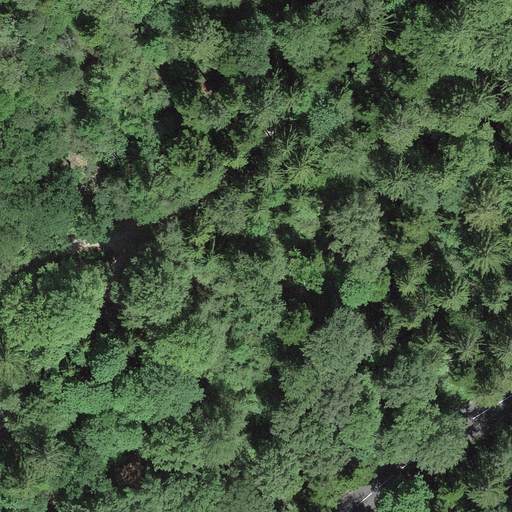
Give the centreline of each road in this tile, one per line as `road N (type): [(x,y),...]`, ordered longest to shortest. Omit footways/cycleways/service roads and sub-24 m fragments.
road 1 (track): [(0,386),(168,191),(364,0)]
road 2 (tertiary): [(348,511),(410,459),(511,394)]
